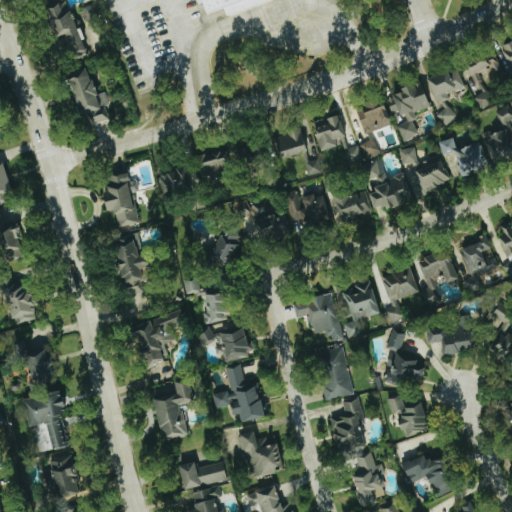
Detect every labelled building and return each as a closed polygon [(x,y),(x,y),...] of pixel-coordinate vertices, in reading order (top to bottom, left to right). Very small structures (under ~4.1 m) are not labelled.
[(70,0),(48,7),(58,38),(68,35),(75,56),(88,52),(70,0)] [(245,0),(207,15),(201,0),(245,0)] [(511,42),(503,47),(511,66),(511,42)] [(430,81),(439,102),(467,89),(458,68),(430,81)] [(107,92),(99,95),(90,70),(70,77),(84,117),(112,107),(107,92)] [(433,108),(425,85),(389,97),(397,120),(407,116),(409,123),(399,127),(404,141),(421,135),(414,114),(433,108)] [(477,100),(486,110),(495,101),(486,91),(477,100)] [(359,110),(366,135),(394,126),(388,106),(381,108),(380,104),(359,110)] [(437,115),(448,127),(459,116),(448,104),(437,115)] [(511,121),(511,113),(509,107),(498,112),(505,130),(511,127),(509,122),(511,121)] [(339,147),(337,140),(347,137),(341,116),(315,124),(324,152),(339,147)] [(497,165),(511,158),(511,128),(486,140),(497,165)] [(311,151),(304,129),(276,138),(283,160),(311,151)] [(375,139),(346,153),(352,167),(382,154),(375,139)] [(441,142),(446,159),(457,156),(463,176),(490,169),(484,144),(459,151),(456,139),(441,142)] [(401,151),(404,165),(419,162),(416,148),(401,151)] [(453,181),(441,159),(424,168),(419,160),(409,166),(425,196),(453,181)] [(323,174),(321,160),(308,162),(309,175),(323,174)] [(415,203),(406,174),(387,180),(381,161),(366,166),(374,194),(372,194),(376,209),(388,206),(390,211),(415,203)] [(6,163),(0,164),(0,204),(15,201),(6,163)] [(160,175),(164,198),(196,192),(191,169),(160,175)] [(139,224),(131,174),(108,178),(110,193),(106,194),(109,212),(117,211),(120,228),(139,224)] [(336,199),(344,222),(373,211),(365,188),(336,199)] [(334,221),(325,196),(317,199),(316,194),(302,200),(298,190),(284,195),(294,222),(304,219),(308,230),(334,221)] [(25,259),(21,224),(5,227),(4,216),(0,216),(0,241),(3,262),(25,259)] [(508,259),(511,257),(511,228),(506,231),(508,237),(501,239),(508,259)] [(228,267),(245,242),(228,231),(211,256),(228,267)] [(120,238),(129,296),(145,293),(143,282),(154,280),(150,254),(143,255),(139,235),(120,238)] [(440,287),(437,279),(447,276),(449,284),(460,281),(450,251),(421,261),(430,290),(440,287)] [(384,278),(394,307),(388,309),(392,323),(405,318),(399,300),(421,293),(413,268),(384,278)] [(184,282),(188,295),(202,291),(199,279),(184,282)] [(17,326),(38,320),(34,308),(36,307),(29,281),(5,288),(17,326)] [(382,314),(373,283),(345,291),(355,322),(345,325),(349,339),(363,334),(359,321),(382,314)] [(434,288),(424,291),(428,305),(438,302),(434,288)] [(206,324),(233,319),(229,294),(206,298),(208,313),(205,314),(206,324)] [(295,303),(298,319),(311,316),(315,335),(329,332),(332,342),(344,339),(335,295),(295,303)] [(511,325),(511,310),(503,302),(489,317),(502,328),(495,336),(500,340),(494,347),(509,361),(511,357),(511,331),(509,329),(511,325)] [(135,329),(152,367),(172,358),(166,345),(178,340),(174,332),(188,325),(181,308),(135,329)] [(228,362),(251,358),(249,351),(253,350),(248,326),(229,330),(228,324),(199,330),(202,345),(217,342),(220,356),(226,355),(228,362)] [(431,345),(444,343),(445,355),(475,351),(472,329),(429,335),(431,345)] [(386,382),(419,390),(427,360),(402,354),(407,336),(393,332),(388,351),(393,353),(386,382)] [(54,389),(53,350),(27,350),(27,344),(20,344),(21,355),(32,355),(32,389),(54,389)] [(345,346),(319,351),(328,401),(355,396),(345,346)] [(266,419),(259,381),(246,384),(243,366),(228,369),(232,391),(215,395),(218,409),(234,406),(236,417),(242,415),(244,423),(266,419)] [(164,442),(189,437),(184,405),(196,403),(192,381),(154,388),(164,442)] [(31,428),(47,424),(51,441),(47,442),(49,452),(70,447),(64,419),(69,417),(63,393),(25,401),(31,428)] [(427,403),(405,405),(405,398),(391,399),(392,416),(403,415),(404,435),(429,433),(427,403)] [(359,399),(344,401),(346,414),(333,416),(338,450),(367,445),(359,399)] [(286,471),(280,444),(271,446),(269,438),(258,440),(257,432),(241,436),(251,479),(286,471)] [(83,493),(72,452),(50,458),(61,499),(83,493)] [(358,457),(364,478),(355,481),(363,508),(379,503),(378,499),(387,496),(381,474),(386,473),(383,465),(377,467),(373,453),(358,457)] [(413,485),(430,477),(439,498),(459,489),(446,457),(431,463),(428,455),(405,465),(413,485)] [(199,468),(198,463),(182,467),(187,491),(229,481),(225,463),(199,468)] [(194,493),(198,511),(193,511),(219,511),(217,499),(223,498),(221,488),(194,493)] [(248,495),(251,507),(260,505),(261,511),(296,511),(295,506),(284,509),(279,488),(248,495)] [(401,511),(397,500),(381,506),(383,511),(401,511)] [(478,511),(473,500),(458,508),(460,511),(478,511)]
